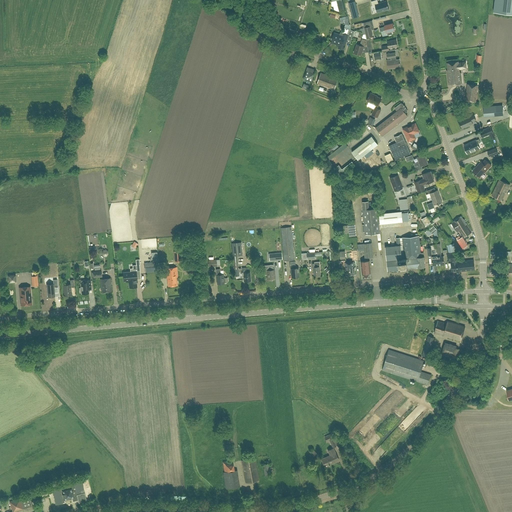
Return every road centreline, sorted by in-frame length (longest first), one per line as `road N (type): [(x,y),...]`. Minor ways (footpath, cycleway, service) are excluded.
road 1 (tertiary): [(277,509),(365,480),(405,452),(478,351),(484,306)]
road 2 (unclassified): [(427,91),(405,92),(303,51),(218,0)]
road 3 (tertiary): [(483,291),(481,238),(427,91)]
road 4 (unclassified): [(188,301),(377,283)]
road 5 (secondary): [(0,336),(189,319)]
road 6 (unclassified): [(0,318),(188,301)]
road 7 (secondary): [(189,319),(377,302)]
road 8 (tertiary): [(115,511),(277,509)]
